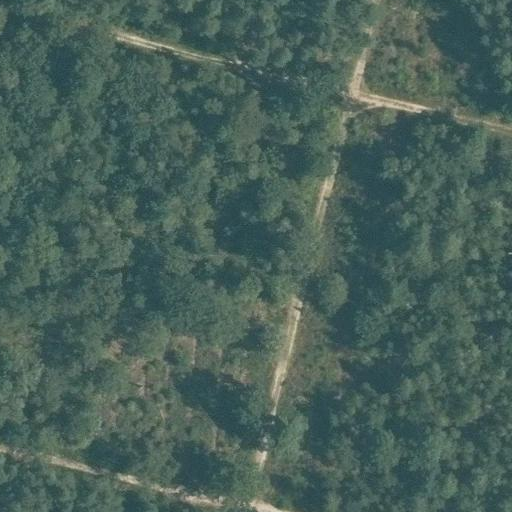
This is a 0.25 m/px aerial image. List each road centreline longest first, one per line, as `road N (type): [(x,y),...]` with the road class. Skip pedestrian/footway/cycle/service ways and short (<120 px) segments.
road 1 (track): [(239,511),(370,0)]
road 2 (track): [(347,95),(0,11)]
road 3 (track): [(0,438),(296,511)]
road 4 (track): [(347,95),(511,135)]
